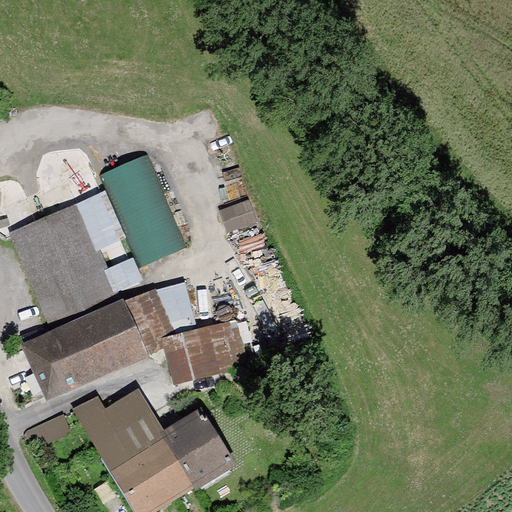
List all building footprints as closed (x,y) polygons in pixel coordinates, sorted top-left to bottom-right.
[(107,173),(145,265),(188,248),(150,155),(107,173)] [(252,197),(223,210),(232,231),(261,219),(252,197)] [(75,207),(9,234),(50,331),(117,302),(75,207)] [(120,304),(143,356),(164,347),(162,340),(197,331),(184,283),(147,293),(120,304)] [(50,331),(18,345),(44,403),(145,360),(143,356),(120,304),(119,301),(117,302),(50,331)] [(197,331),(162,340),(164,347),(173,383),(245,365),(234,322),(197,331)] [(97,400),(73,414),(132,511),(157,511),(233,467),(198,410),(161,432),(137,392),(104,412),(97,400)] [(62,417),(27,434),(35,450),(70,434),(62,417)]
